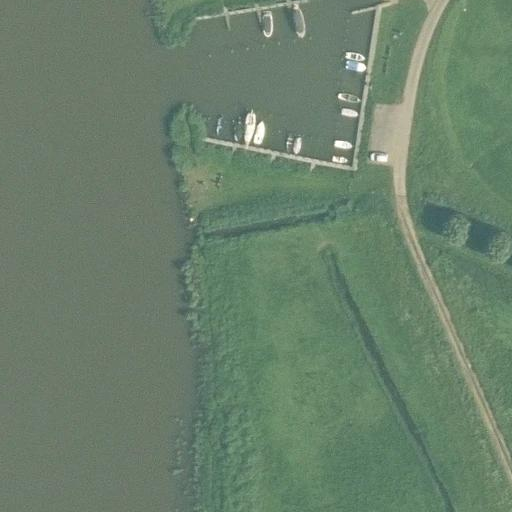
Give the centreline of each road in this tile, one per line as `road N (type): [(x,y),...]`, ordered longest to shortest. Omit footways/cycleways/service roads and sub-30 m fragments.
road 1 (track): [(403,218),(511,468)]
road 2 (unclassified): [(400,197),(414,70),(442,0)]
